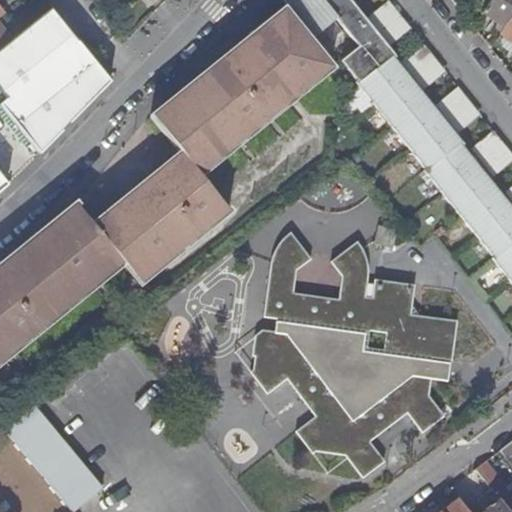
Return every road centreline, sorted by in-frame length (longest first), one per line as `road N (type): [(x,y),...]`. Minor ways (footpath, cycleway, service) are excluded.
road 1 (residential): [(140,87),(0,219)]
road 2 (residential): [(366,511),(511,411)]
road 3 (residential): [(511,117),(422,0)]
